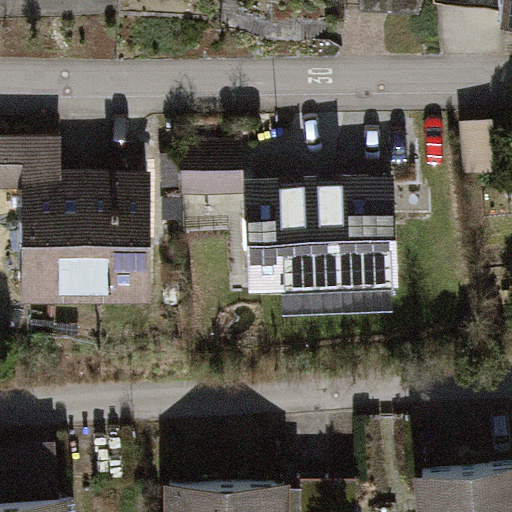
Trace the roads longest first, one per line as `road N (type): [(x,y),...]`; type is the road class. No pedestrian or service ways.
road 1 (residential): [(0,418),(511,383)]
road 2 (residential): [(0,77),(511,80)]
